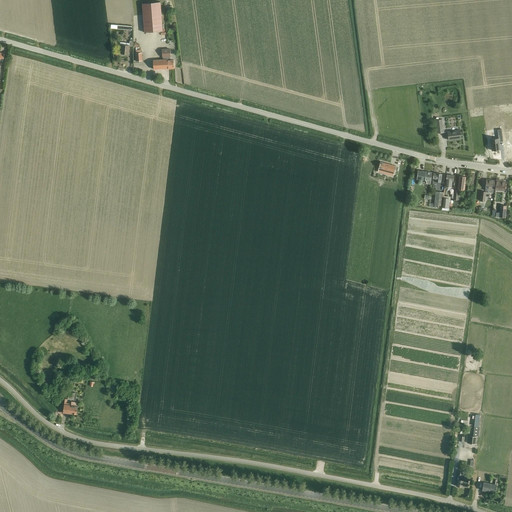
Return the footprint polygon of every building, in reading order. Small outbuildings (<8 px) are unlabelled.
[(142,3),(144,32),(162,31),(160,2),(142,3)] [(120,42),(120,45),(122,45),(121,54),(122,54),(129,55),(130,47),(133,47),(132,41),(129,41),(129,43),(120,42)] [(174,60),(171,60),(171,56),(171,49),(162,49),(163,56),(163,59),(153,60),(154,69),(175,68),(174,60)] [(437,133),(444,132),(442,119),(436,120),(437,133)] [(498,138),(491,139),(492,150),(500,149),(499,142),(503,141),(501,129),(497,130),(498,138)] [(460,130),(448,132),(449,140),(461,138),(460,130)] [(381,162),(378,170),(388,173),(388,174),(393,176),(396,166),(381,162)] [(432,172),(418,171),(417,179),(426,180),(427,184),(430,184),(431,173),(432,172)] [(432,183),(441,184),(442,174),(436,173),(433,173),(433,178),(434,179),(434,180),(433,180),(432,183)] [(445,186),(448,187),(451,187),(452,181),(453,181),(454,175),(447,175),(445,186)] [(464,190),(466,177),(459,176),(458,189),(464,190)] [(494,189),(495,180),(486,179),(485,188),(485,190),(488,191),(487,192),(493,193),(494,189)] [(499,180),(496,179),(495,189),(505,190),(506,182),(499,181),(499,180)] [(436,192),(434,207),(442,207),(443,192),(436,192)] [(77,414),(78,406),(78,402),(72,402),(72,405),(64,404),(63,412),(77,414)] [(458,475),(456,486),(462,487),(462,486),(467,487),(469,479),(464,478),(464,477),(461,476),(462,471),(458,471),(458,475)] [(495,493),(497,481),(496,481),(495,484),(483,482),(482,490),(495,493)]
